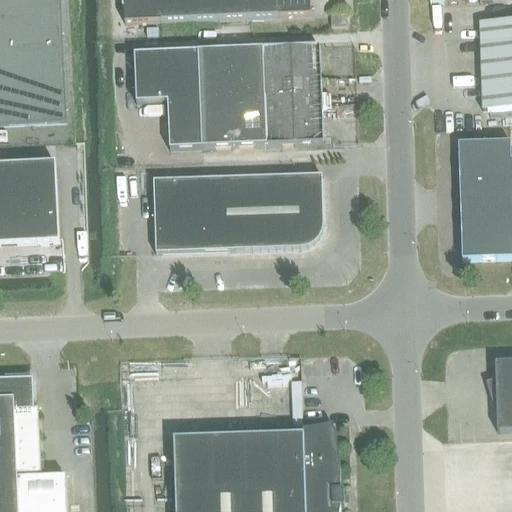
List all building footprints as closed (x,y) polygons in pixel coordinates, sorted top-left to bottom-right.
[(0,0),(0,129),(67,126),(60,0),(0,0)] [(124,0),(125,27),(312,20),(311,0),(124,0)] [(347,30),(347,17),(331,17),(331,31),(347,30)] [(511,25),(480,26),(483,114),(511,113),(511,25)] [(136,107),(169,106),(170,153),(323,147),(319,51),(134,59),(136,107)] [(511,163),(511,146),(459,148),(463,264),(511,262),(511,163)] [(0,249),(60,246),(56,166),(0,168),(0,249)] [(320,243),(323,236),(324,228),(323,180),(154,185),(156,258),(301,253),(308,252),(315,248),(320,243)] [(497,383),(487,386),(498,421),(498,435),(511,434),(511,511),(511,366),(496,367),(497,383)] [(41,484),(39,414),(35,414),(34,382),(0,383),(0,511),(67,511),(67,482),(41,484)] [(340,511),(341,510),(345,494),(341,494),(340,472),(338,450),(334,428),(318,432),(303,433),(303,439),(174,443),(176,511),(340,511)]
